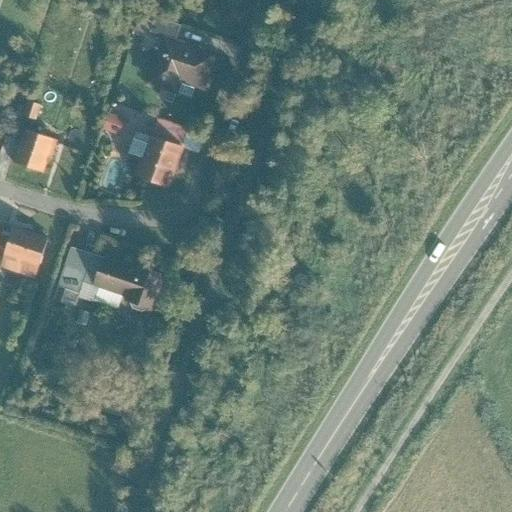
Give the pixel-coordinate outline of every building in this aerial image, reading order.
[(219,57),(163,38),(147,87),(183,99),(189,80),(209,86),(219,57)] [(130,121),(109,114),(103,132),(123,139),(130,121)] [(59,144),(24,131),(13,164),(48,176),(59,144)] [(149,145),(134,140),(128,157),(141,161),(134,180),(171,192),(186,149),(152,138),(149,145)] [(52,241),(0,223),(0,268),(38,282),(52,241)] [(164,274),(70,247),(56,295),(54,303),(75,309),(79,293),(153,314),(164,274)]
